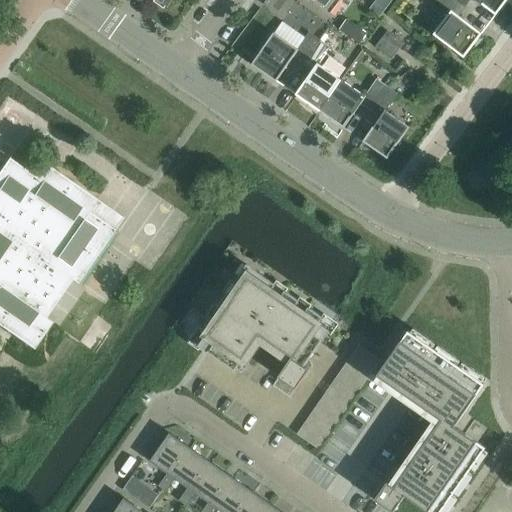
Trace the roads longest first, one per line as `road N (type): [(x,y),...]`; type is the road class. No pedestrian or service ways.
road 1 (tertiary): [(387,218),(175,70)]
road 2 (residential): [(387,218),(511,52)]
road 3 (unclassified): [(324,511),(171,408)]
road 4 (residential): [(511,402),(508,245)]
road 5 (unknown): [(246,458),(271,407),(295,407),(334,349)]
road 6 (residential): [(86,511),(154,415),(171,408)]
road 7 (tertiary): [(508,245),(432,236),(387,218)]
road 8 (tertiary): [(175,70),(73,0)]
